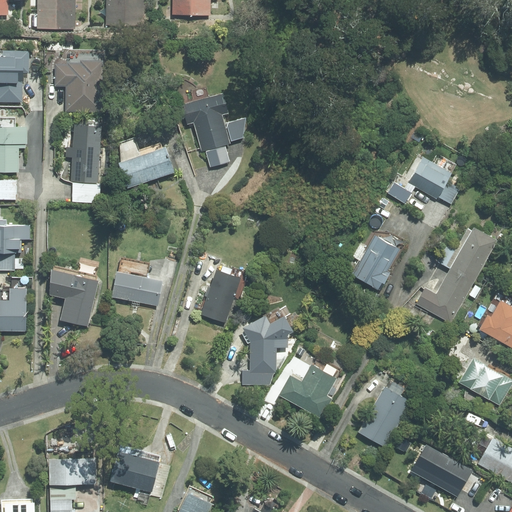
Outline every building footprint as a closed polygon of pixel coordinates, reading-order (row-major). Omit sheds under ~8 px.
[(0,0),(0,15),(8,15),(8,0),(0,0)] [(75,30),(75,0),(37,0),(38,16),(32,16),(32,27),(37,27),(37,30),(75,30)] [(144,32),(144,0),(107,0),(106,31),(144,32)] [(172,0),(172,15),(210,16),(210,0),(172,0)] [(0,102),(22,103),(22,73),(29,73),(29,52),(3,52),(3,56),(0,56),(0,102)] [(65,87),(65,112),(103,113),(104,61),(81,61),(81,63),(68,63),(68,65),(56,64),(55,87),(65,87)] [(230,143),(222,115),(228,113),(223,93),(181,104),(186,124),(193,123),(201,151),(230,143)] [(227,122),(230,140),(246,138),(243,119),(227,122)] [(0,171),(19,172),(19,148),(26,148),(26,144),(28,144),(28,126),(0,126),(0,171)] [(98,183),(103,128),(75,126),(74,148),(67,147),(67,157),(73,158),(71,181),(98,183)] [(420,143),(425,134),(417,129),(412,138),(420,143)] [(129,188),(176,173),(167,148),(121,163),(129,188)] [(408,183),(437,199),(451,174),(423,157),(408,183)] [(0,199),(17,199),(17,180),(0,179),(0,199)] [(100,203),(101,185),(73,184),(72,201),(100,203)] [(0,269),(15,270),(15,268),(24,268),(24,258),(16,258),(16,252),(21,252),(22,239),(30,239),(31,225),(7,224),(7,220),(0,219),(0,269)] [(451,323),(498,241),(475,227),(428,310),(451,323)] [(352,275),(378,291),(378,290),(380,290),(390,272),(387,271),(399,250),(374,235),(352,275)] [(99,282),(51,270),(50,296),(65,299),(61,320),(88,327),(99,282)] [(217,270),(201,314),(226,323),(242,279),(217,270)] [(158,306),(163,280),(117,271),(112,297),(132,301),(131,306),(139,307),(140,302),(158,306)] [(0,331),(26,332),(27,289),(0,289),(0,331)] [(511,307),(501,301),(492,318),(488,316),(480,330),(511,347),(511,307)] [(271,384),(287,355),(277,354),(277,335),(267,316),(243,329),(251,343),(250,370),(242,370),(242,383),(271,384)] [(429,337),(433,332),(428,329),(424,334),(429,337)] [(484,341),(487,336),(480,332),(477,337),(484,341)] [(446,349),(434,342),(430,350),(438,354),(439,352),(443,354),(446,349)] [(501,406),(511,387),(511,379),(475,359),(461,384),(501,406)] [(328,396),(338,379),(311,365),(302,382),(290,375),(279,395),(322,419),(333,399),(328,396)] [(387,448),(413,403),(385,387),(359,433),(387,448)] [(405,438),(399,448),(407,453),(414,443),(405,438)] [(478,465),(511,483),(511,448),(493,438),(478,465)] [(472,471),(426,445),(411,472),(457,497),(472,471)] [(110,478),(152,490),(160,459),(119,447),(110,478)] [(50,456),(50,511),(71,511),(72,498),(76,498),(76,482),(97,482),(97,455),(50,456)] [(178,511),(207,511),(213,500),(189,489),(178,511)] [(35,511),(35,499),(6,500),(6,511),(35,511)]
